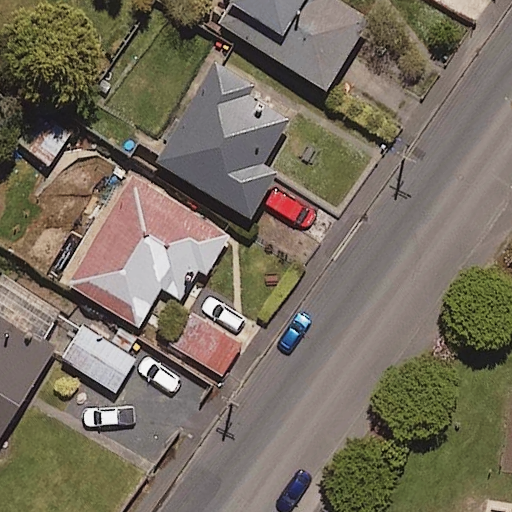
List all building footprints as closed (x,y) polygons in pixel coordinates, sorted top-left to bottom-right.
[(225,0),(215,17),(323,83),(365,15),(340,0),(225,0)] [(292,105),(211,57),(153,155),(248,211),(275,164),(262,155),(292,105)] [(66,131),(35,112),(16,142),(48,161),(66,131)] [(228,228),(123,170),(62,279),(137,321),(159,283),(189,299),(228,228)] [(0,425),(69,314),(0,272),(0,425)] [(239,340),(192,312),(173,343),(221,371),(239,340)] [(135,356),(80,317),(57,350),(112,389),(135,356)]
